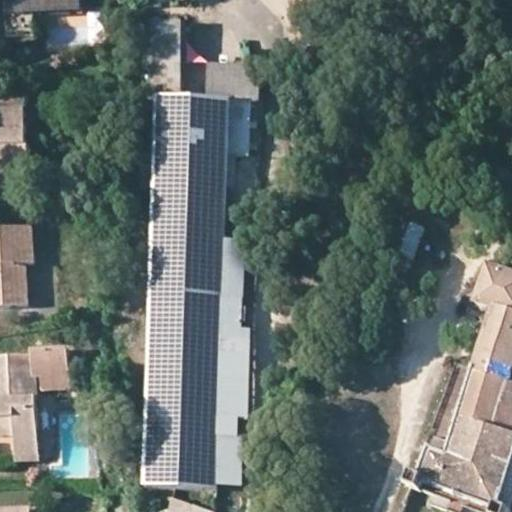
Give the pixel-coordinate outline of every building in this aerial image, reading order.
[(82,0),(7,0),(8,18),(83,14),(82,0)] [(34,16),(8,18),(9,40),(35,38),(34,16)] [(151,102),(163,102),(184,102),(185,28),(153,28),(151,102)] [(213,68),(213,103),(253,104),(260,104),(261,70),(213,68)] [(0,94),(0,114),(27,113),(25,94),(0,94)] [(184,102),(163,102),(150,491),(219,493),(219,489),(228,244),(231,159),(251,160),(253,104),(213,103),(184,102)] [(27,113),(0,114),(0,180),(33,179),(31,148),(29,149),(27,113)] [(34,230),(0,231),(0,293),(1,293),(2,308),(31,307),(29,266),(36,266),(34,230)] [(228,244),(219,489),(243,490),(245,440),(242,440),(243,421),(253,420),(255,335),(247,335),(251,244),(228,244)] [(479,374),(459,366),(420,478),(416,477),(412,489),(473,511),(511,511),(511,278),(494,272),(480,309),(499,315),(479,374)] [(0,436),(17,435),(18,451),(40,450),(36,378),(42,378),(71,376),(70,350),(34,352),(34,358),(0,359),(0,436)] [(71,388),(71,376),(42,378),(42,390),(71,388)] [(41,460),(40,450),(18,451),(18,461),(41,460)] [(175,501),(173,511),(195,511),(196,509),(175,501)]
